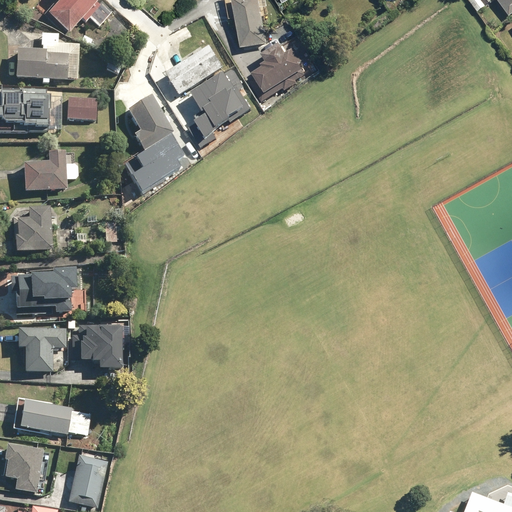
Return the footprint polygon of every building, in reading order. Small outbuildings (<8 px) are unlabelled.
[(50,15),(70,33),(99,2),(96,0),(62,0),(63,1),(50,15)] [(257,0),(232,0),(240,47),(265,43),(257,0)] [(483,0),(475,0),(472,2),(479,14),(489,8),(483,0)] [(511,0),(498,0),(511,17),(511,16),(511,0)] [(249,83),(260,101),(305,72),(290,49),(284,53),(277,43),(258,54),(265,65),(250,74),(254,80),(249,83)] [(165,71),(177,92),(223,66),(210,44),(165,71)] [(19,49),(17,77),(69,81),(70,56),(48,54),(48,51),(19,49)] [(231,67),(191,91),(205,112),(193,119),(196,123),(189,128),(200,146),(215,137),(212,132),(250,108),(239,90),(244,87),(231,67)] [(0,108),(0,128),(50,129),(50,97),(24,97),(24,92),(3,92),(3,109),(0,108)] [(174,130),(152,94),(128,108),(140,128),(134,132),(143,148),(174,130)] [(69,118),(96,119),(97,99),(70,98),(69,118)] [(173,134),(126,163),(143,190),(181,166),(176,159),(185,153),(173,134)] [(26,163),(27,192),(69,191),(67,152),(50,153),(50,162),(26,163)] [(17,237),(18,253),(53,250),(50,208),(30,209),(31,220),(19,220),(20,237),(17,237)] [(13,276),(16,317),(76,313),(75,294),(82,294),(80,267),(51,269),(51,273),(13,276)] [(123,326),(80,327),(80,336),(73,336),(74,363),(102,362),(102,370),(124,369),(123,326)] [(66,330),(20,330),(20,348),(27,348),(27,373),(54,373),(54,348),(66,348),(66,330)] [(26,402),(21,427),(69,435),(73,410),(26,402)] [(16,490),(38,493),(44,451),(8,445),(4,477),(18,479),(16,490)] [(80,456),(68,503),(96,510),(109,464),(80,456)]
